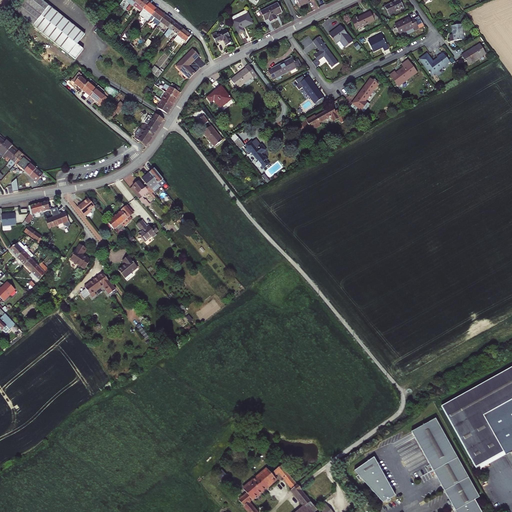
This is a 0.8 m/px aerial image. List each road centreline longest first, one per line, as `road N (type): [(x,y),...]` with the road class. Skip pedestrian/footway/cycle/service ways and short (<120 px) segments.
road 1 (unclassified): [(170,119),(401,393),(397,413),(330,463),(330,477),(353,505)]
road 2 (residential): [(285,32),(328,89),(437,36),(410,0)]
road 3 (tertiary): [(0,201),(109,180),(139,162),(170,119)]
